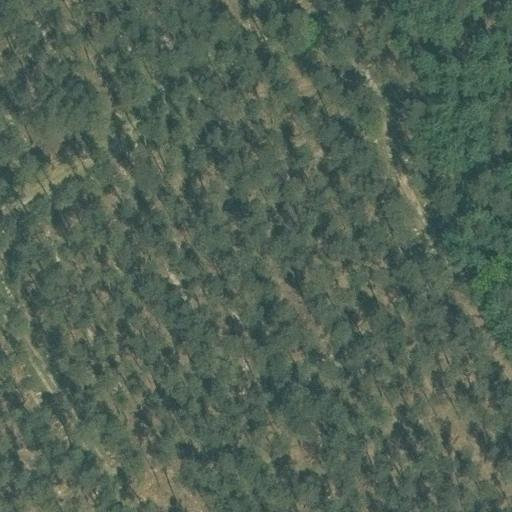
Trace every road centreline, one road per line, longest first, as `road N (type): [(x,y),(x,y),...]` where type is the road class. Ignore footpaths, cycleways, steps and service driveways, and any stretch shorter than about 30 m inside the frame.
road 1 (track): [(0,215),(289,38)]
road 2 (track): [(432,271),(265,0)]
road 3 (track): [(511,403),(432,271),(511,182)]
